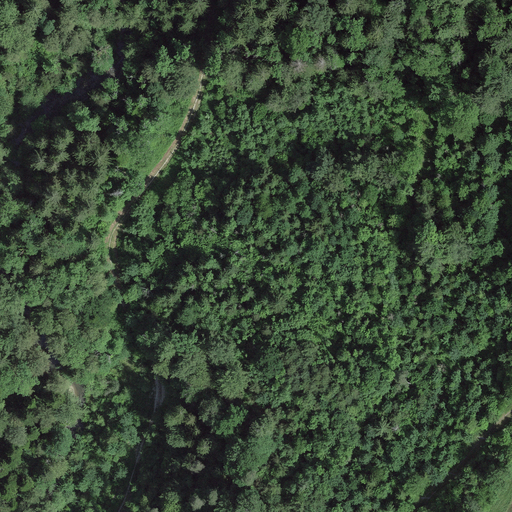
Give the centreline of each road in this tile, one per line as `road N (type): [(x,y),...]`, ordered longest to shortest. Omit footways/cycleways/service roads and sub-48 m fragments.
road 1 (track): [(318,511),(354,464),(407,352),(402,276),(429,142),(427,110),(410,41),(381,0)]
road 2 (track): [(511,410),(413,511)]
